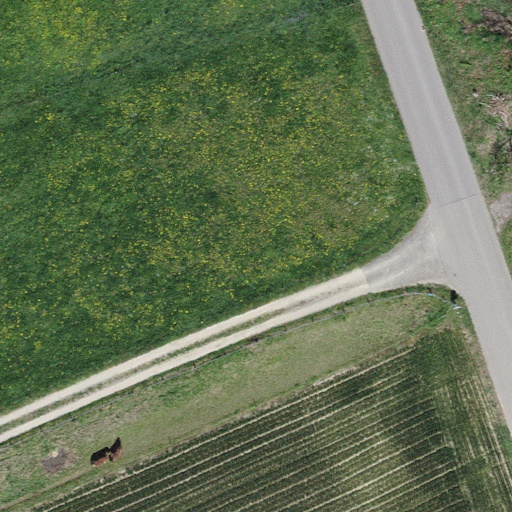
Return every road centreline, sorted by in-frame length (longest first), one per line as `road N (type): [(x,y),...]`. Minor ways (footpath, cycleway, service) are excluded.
road 1 (track): [(472,247),(123,367),(0,429)]
road 2 (tertiary): [(387,0),(511,362)]
